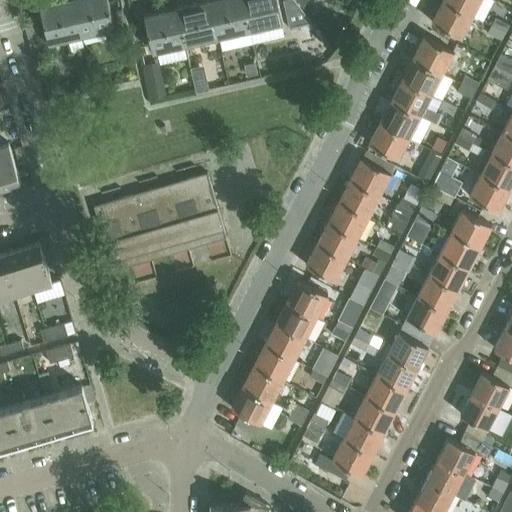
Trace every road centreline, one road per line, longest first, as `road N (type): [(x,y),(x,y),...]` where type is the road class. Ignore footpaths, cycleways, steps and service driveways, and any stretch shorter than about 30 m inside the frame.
road 1 (residential): [(212,376),(399,0)]
road 2 (residential): [(369,511),(445,363),(473,334),(511,258)]
road 3 (residential): [(212,376),(101,314),(65,201)]
road 4 (residential): [(65,201),(3,0)]
road 5 (residential): [(0,490),(182,437)]
